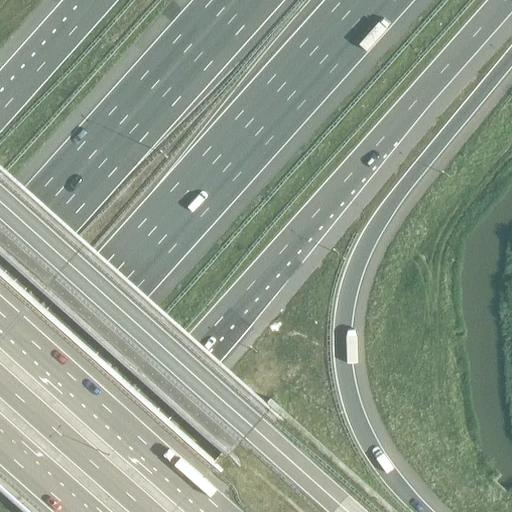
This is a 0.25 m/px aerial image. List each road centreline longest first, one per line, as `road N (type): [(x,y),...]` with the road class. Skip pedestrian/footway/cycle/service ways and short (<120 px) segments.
road 1 (motorway): [(48,511),(503,0)]
road 2 (motorway): [(0,415),(371,0)]
road 3 (motorway): [(423,511),(387,474),(352,403),(346,301),(365,244),(392,202),(511,56)]
road 4 (motorway): [(238,0),(0,263)]
road 5 (trunk): [(210,511),(0,320)]
road 6 (trunk): [(0,380),(150,511)]
road 7 (motorway): [(96,0),(0,107)]
